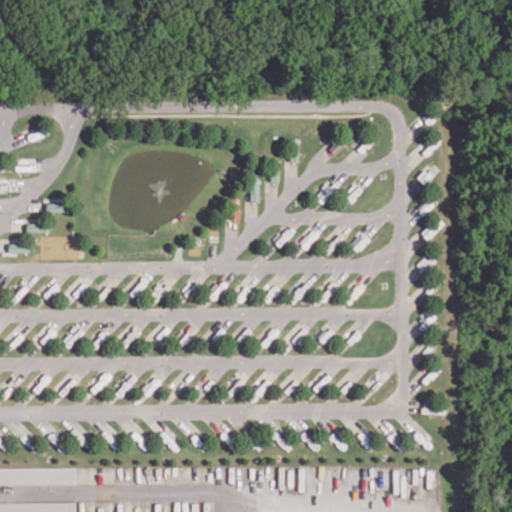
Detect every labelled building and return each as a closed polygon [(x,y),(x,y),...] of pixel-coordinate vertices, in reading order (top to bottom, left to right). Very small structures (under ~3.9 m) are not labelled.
[(297,161),(297,138),(289,138),(289,161),(297,161)] [(257,178),(248,178),(249,201),(258,201),(257,178)] [(68,212),(68,203),(45,203),(45,211),(68,212)] [(45,231),(45,223),(25,223),(25,231),(45,231)] [(7,252),(27,252),(26,243),(7,243),(7,252)] [(60,288),(56,283),(42,292),(45,297),(60,288)] [(85,447),(89,442),(73,428),(68,434),(85,447)] [(313,448),(318,443),(303,429),(298,434),(313,448)] [(74,468),(0,467),(0,483),(73,484),(74,468)] [(74,511),(74,501),(0,501),(0,511),(74,511)]
